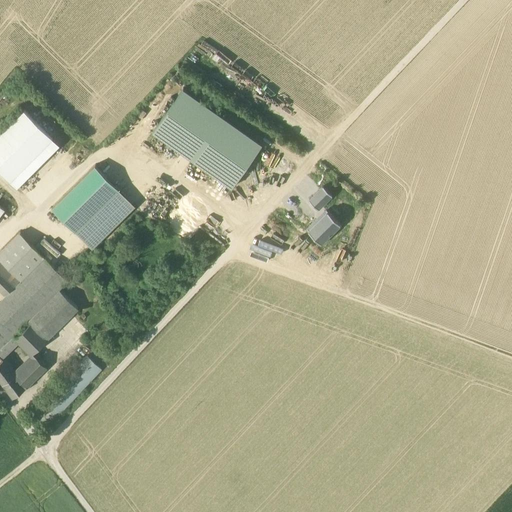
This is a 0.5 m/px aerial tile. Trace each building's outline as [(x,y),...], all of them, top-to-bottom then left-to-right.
[(262,144),(183,88),(153,131),(232,187),(262,144)] [(24,110),(0,134),(0,170),(10,180),(53,138),(24,110)] [(95,165),(52,207),(75,230),(118,188),(95,165)] [(323,186),(310,200),(319,208),(332,195),(323,186)] [(132,202),(118,188),(75,230),(89,244),(132,202)] [(328,211),(309,229),(321,242),(341,224),(328,211)] [(20,263),(5,247),(0,252),(0,256),(21,279),(28,272),(20,263)] [(36,248),(20,263),(28,272),(29,272),(44,256),(36,248)] [(21,279),(0,256),(0,286),(6,293),(21,279)] [(21,279),(6,293),(7,293),(0,300),(0,308),(12,322),(18,330),(60,289),(68,280),(44,256),(29,272),(28,272),(21,279)] [(60,289),(28,320),(31,322),(47,339),(78,308),(60,289)] [(0,308),(0,332),(12,322),(0,308)] [(511,322),(506,320),(497,342),(511,347),(511,322)] [(12,322),(0,332),(0,348),(2,346),(15,334),(18,330),(12,322)] [(47,339),(31,322),(16,336),(19,340),(33,353),(47,339)] [(15,334),(2,346),(5,350),(9,350),(19,340),(16,336),(15,334)] [(35,354),(17,372),(17,373),(16,373),(15,374),(27,386),(47,367),(35,354)] [(88,355),(43,402),(57,415),(101,368),(88,355)] [(27,386),(15,374),(16,373),(4,358),(0,361),(0,379),(13,397),(27,386)] [(57,415),(43,402),(33,413),(47,426),(57,415)]
